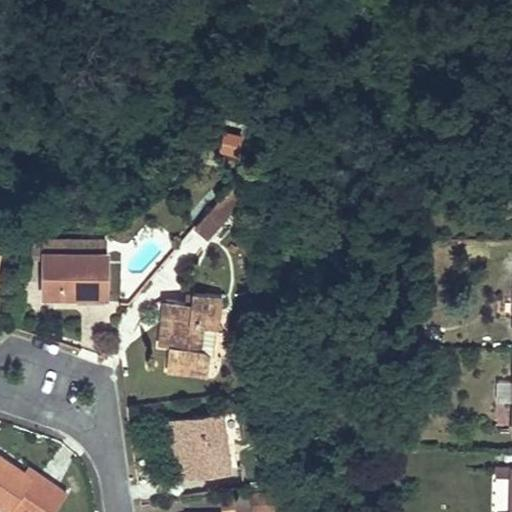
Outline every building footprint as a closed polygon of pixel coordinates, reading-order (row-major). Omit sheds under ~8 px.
[(243,138),(230,134),(227,147),(240,150),(243,138)] [(229,185),(193,229),(208,240),(244,197),(229,185)] [(180,213),(169,204),(158,217),(168,226),(180,213)] [(108,236),(34,236),(34,259),(47,259),(47,251),(108,251),(108,236)] [(463,242),(429,240),(429,249),(421,249),(421,262),(462,263),(463,242)] [(108,251),(47,251),(47,259),(47,294),(78,294),(78,288),(108,289),(108,251)] [(108,289),(78,288),(78,294),(78,301),(108,301),(108,289)] [(225,294),(196,290),(194,304),(177,302),(174,320),(165,319),(162,345),(172,347),(168,370),(209,376),(212,354),(208,350),(206,349),(198,348),(201,325),(209,327),(220,328),(225,294)] [(177,302),(168,301),(165,319),(174,320),(177,302)] [(209,327),(201,325),(198,348),(206,349),(209,327)] [(499,398),(511,398),(511,381),(500,381),(499,398)] [(225,415),(171,421),(175,448),(177,448),(187,447),(192,474),(232,469),(225,415)] [(187,447),(177,448),(181,476),(192,474),(187,447)] [(33,479),(0,456),(0,505),(9,511),(36,511),(38,510),(41,511),(54,511),(67,494),(37,473),(33,479)] [(506,475),(506,466),(495,466),(495,475),(506,475)] [(271,490),(250,492),(252,511),(270,511),(274,511),(271,490)]
